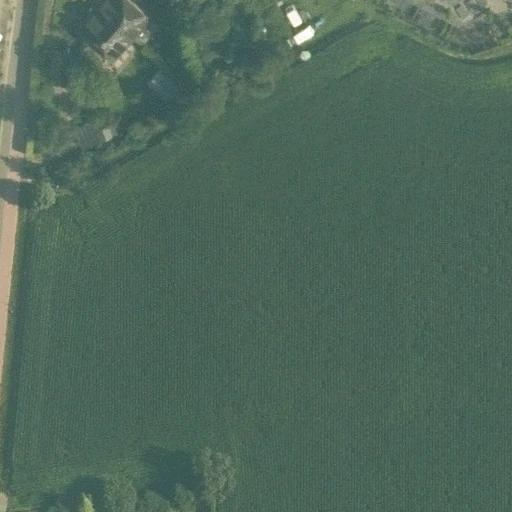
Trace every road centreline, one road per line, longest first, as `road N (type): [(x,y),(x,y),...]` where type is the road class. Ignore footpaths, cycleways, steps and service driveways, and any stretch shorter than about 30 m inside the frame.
road 1 (track): [(7,165),(41,186),(66,183),(248,69)]
road 2 (unclassified): [(0,241),(26,0)]
